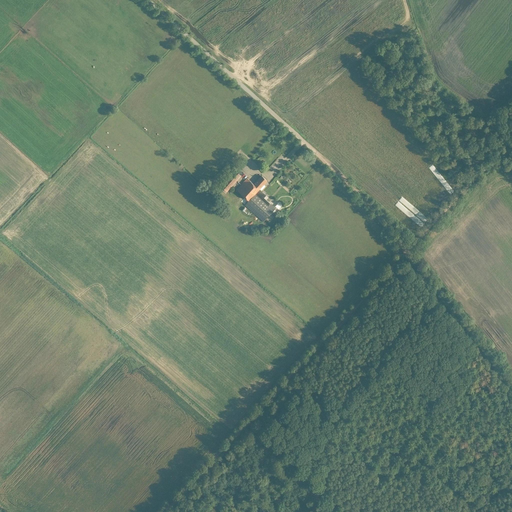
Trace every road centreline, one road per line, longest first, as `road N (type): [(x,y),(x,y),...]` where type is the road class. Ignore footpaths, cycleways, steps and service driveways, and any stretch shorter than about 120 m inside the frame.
road 1 (track): [(406,248),(165,511)]
road 2 (unclassified): [(305,143),(144,0)]
road 3 (track): [(511,384),(406,248)]
road 4 (track): [(456,313),(435,330),(511,424)]
road 5 (track): [(406,248),(305,143)]
road 6 (track): [(511,156),(458,193),(406,248)]
road 7 (track): [(337,511),(246,422)]
